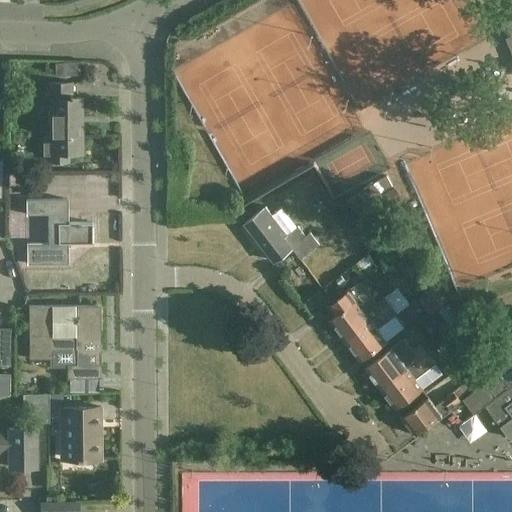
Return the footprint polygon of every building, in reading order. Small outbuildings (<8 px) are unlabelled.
[(45,83),(45,99),(50,99),(51,136),(43,136),(43,162),(68,162),(68,154),(82,153),(81,135),(79,135),(79,115),(81,115),(81,98),(71,98),(71,82),(45,83)] [(26,243),(26,264),(56,264),(67,263),(67,243),(91,243),(91,223),(67,223),(67,199),(26,200),(26,215),(47,214),(47,243),(26,243)] [(266,206),(266,207),(245,223),(275,261),(292,247),(300,258),(319,244),(317,241),(324,236),(318,227),(306,236),(298,226),(288,234),(266,206)] [(330,237),(348,260),(366,246),(348,223),(330,237)] [(412,265),(426,289),(437,282),(422,260),(412,265)] [(427,291),(439,307),(450,298),(439,283),(427,291)] [(330,319),(346,340),(392,305),(385,296),(365,311),(356,299),(330,319)] [(439,307),(457,329),(468,321),(450,298),(439,307)] [(29,307),(29,342),(30,357),(29,357),(29,358),(51,358),(51,365),(66,365),(88,364),(88,352),(98,352),(97,305),(28,306),(28,307),(29,307)] [(346,340),(361,360),(388,340),(387,340),(404,327),(396,316),(398,314),(392,305),(346,340)] [(0,365),(9,365),(10,349),(10,329),(0,328),(0,365)] [(428,353),(421,344),(401,358),(393,347),(382,355),(366,367),(381,387),(428,353)] [(505,371),(504,371),(500,374),(504,380),(491,389),(485,382),(472,392),(463,399),(475,414),(485,406),(509,438),(511,438),(511,344),(494,357),(505,371)] [(443,373),(428,353),(381,387),(397,408),(413,396),(423,388),(443,373)] [(66,365),(66,378),(100,377),(100,376),(100,364),(98,364),(88,364),(66,365)] [(472,392),(465,383),(435,406),(429,396),(419,404),(403,416),(416,434),(462,401),(461,400),(463,399),(472,392)] [(48,408),(48,394),(22,393),(22,408),(28,408),(28,423),(48,423),(48,408)] [(62,407),(59,407),(59,408),(62,408),(63,438),(60,438),(60,456),(76,456),(76,459),(81,459),(81,458),(101,458),(101,457),(95,457),(95,431),(97,431),(97,430),(94,430),(93,422),(101,422),(100,407),(62,407)] [(0,433),(0,450),(9,450),(9,467),(35,466),(35,446),(35,428),(8,428),(8,434),(0,433)] [(78,511),(78,502),(40,503),(40,511),(78,511)]
